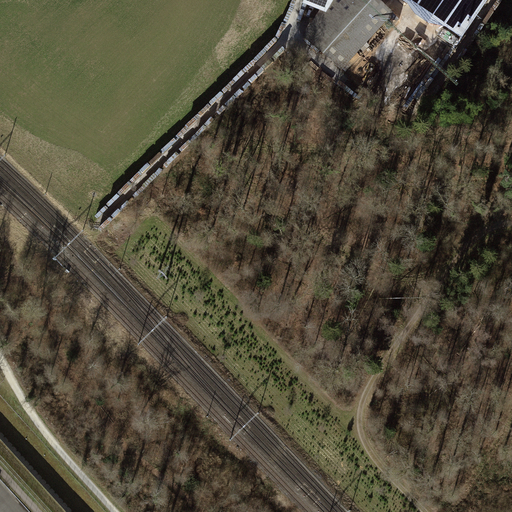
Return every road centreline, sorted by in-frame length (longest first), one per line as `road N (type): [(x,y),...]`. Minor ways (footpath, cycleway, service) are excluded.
road 1 (track): [(425,511),(367,451),(355,424),(369,382),(464,248),(496,224),(511,224)]
road 2 (track): [(0,344),(35,412),(118,511)]
